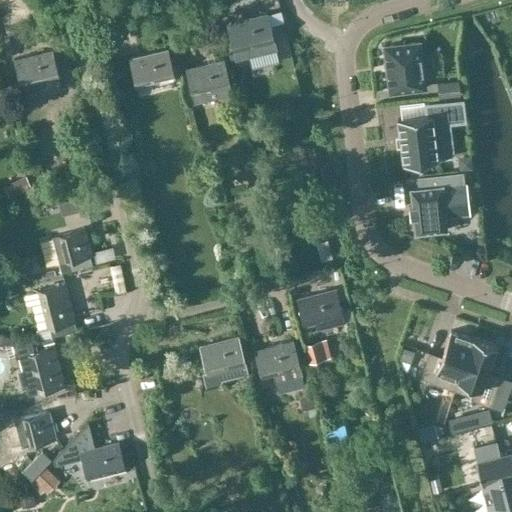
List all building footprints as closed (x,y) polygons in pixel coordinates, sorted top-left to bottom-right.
[(281,22),(278,11),(267,14),(266,13),(227,23),(236,58),(275,48),(270,25),(281,22)] [(419,42),(384,46),(390,92),(425,87),(419,42)] [(175,76),(168,48),(129,58),(135,85),(175,76)] [(14,60),(21,87),(60,77),(53,50),(14,60)] [(206,53),(208,63),(185,69),(194,103),(233,93),(224,59),(215,61),(213,52),(206,53)] [(437,84),(439,96),(459,93),(458,81),(437,84)] [(401,147),(403,165),(437,160),(437,158),(453,156),(451,143),(435,145),(433,124),(449,122),(465,120),(462,99),(429,103),(430,115),(425,115),(397,119),(399,137),(401,147)] [(445,216),(470,213),(466,182),(464,183),(462,171),(417,176),(418,188),(411,188),(410,188),(410,190),(412,206),(410,206),(410,208),(412,208),(413,213),(410,213),(411,216),(413,215),(415,231),(414,231),(414,233),(416,233),(416,232),(445,229),(445,230),(447,230),(447,228),(446,228),(445,216)] [(0,188),(16,180),(11,172),(0,178),(0,188)] [(58,201),(62,216),(85,211),(81,195),(58,201)] [(84,228),(58,235),(64,260),(59,261),(62,269),(71,267),(70,262),(91,257),(84,228)] [(35,259),(53,255),(48,231),(30,234),(35,259)] [(305,258),(316,254),(310,237),(299,241),(305,258)] [(99,260),(101,290),(110,289),(108,259),(99,260)] [(323,262),(305,265),(307,275),(324,273),(323,262)] [(126,292),(120,264),(110,266),(116,294),(126,292)] [(65,283),(37,291),(47,329),(49,328),(51,337),(77,330),(65,283)] [(297,299),(304,326),(315,324),(316,329),(344,322),(335,288),(297,299)] [(473,338),(472,337),(450,330),(441,356),(429,352),(421,377),(455,389),(473,338)] [(208,379),(247,369),(238,336),(200,347),(208,379)] [(473,338),(455,389),(476,396),(475,399),(489,404),(499,376),(486,372),(495,344),(472,336),(472,337),(473,338)] [(12,343),(16,358),(22,357),(32,395),(65,386),(55,348),(34,353),(31,339),(12,343)] [(254,351),(261,377),(272,375),(274,381),(302,373),(293,340),(254,351)] [(309,353),(313,368),(323,366),(319,350),(309,353)] [(140,384),(151,423),(172,417),(162,379),(140,384)] [(317,414),(312,395),(299,398),(302,410),(307,409),(309,416),(317,414)] [(43,402),(0,414),(5,432),(10,452),(22,448),(22,447),(56,438),(49,411),(45,412),(43,402)] [(482,482),(511,474),(511,449),(501,452),(498,440),(473,446),(482,482)] [(80,451),(87,479),(126,469),(119,442),(80,451)] [(511,511),(511,474),(482,482),(489,511),(511,511)]
